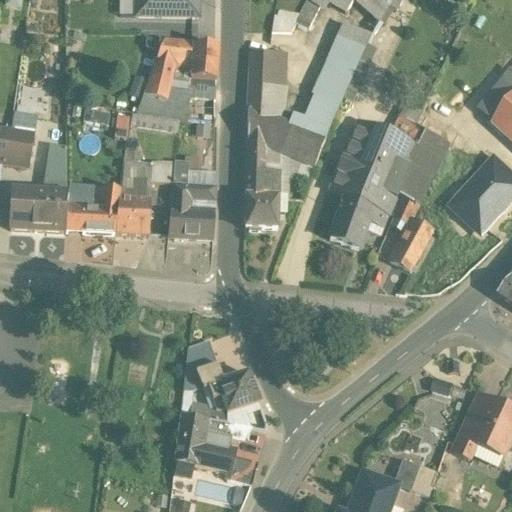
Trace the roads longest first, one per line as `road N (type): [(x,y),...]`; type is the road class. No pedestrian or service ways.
road 1 (secondary): [(238,300),(232,0)]
road 2 (residential): [(238,300),(0,276)]
road 3 (secondary): [(307,434),(459,316)]
road 4 (secondary): [(307,434),(273,395),(238,300)]
road 5 (residential): [(238,300),(384,316)]
